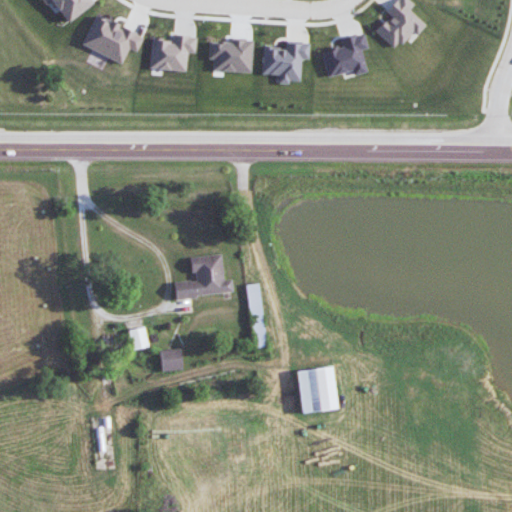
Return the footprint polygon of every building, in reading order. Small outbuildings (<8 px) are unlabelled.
[(50,0),(68,22),(93,2),(91,0),(50,0)] [(409,9),(413,4),(409,0),(394,0),(385,11),(389,15),(374,31),(394,49),(411,30),(416,35),(425,24),(409,9)] [(80,44),(121,63),(128,48),(135,51),(143,36),(95,13),(80,44)] [(326,76),(351,70),(352,74),(366,71),(360,49),(366,47),(362,32),(339,38),(341,46),(320,51),(326,76)] [(148,68),(185,71),(187,52),(194,52),(195,36),(171,33),(171,40),(151,38),(148,68)] [(250,71),(252,40),(208,39),(207,58),(212,58),(212,69),(250,71)] [(261,73),(278,74),(277,81),(299,82),(300,58),(308,59),(308,41),(284,40),(284,47),(262,46),(261,73)] [(188,257),(190,272),(194,271),(195,279),(173,281),(175,298),(232,291),(231,278),(223,279),(220,253),(188,257)] [(261,315),(259,283),(247,283),(248,315),(261,315)] [(148,345),(143,326),(127,330),(132,350),(148,345)] [(161,370),(182,368),(180,347),(158,350),(161,370)] [(336,408),(332,366),(296,370),(300,412),(336,408)]
